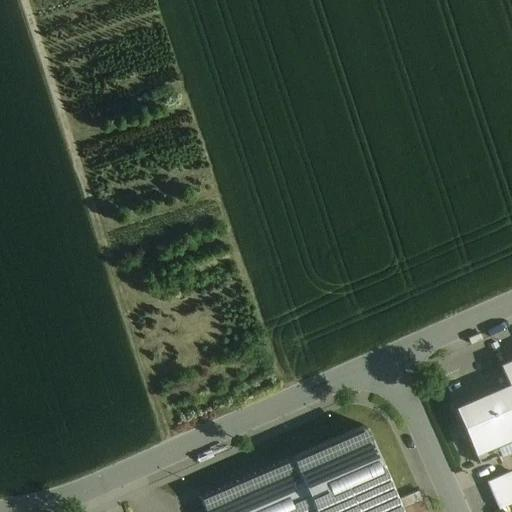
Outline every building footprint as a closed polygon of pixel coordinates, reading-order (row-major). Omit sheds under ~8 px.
[(511,359),(498,366),(506,385),(511,398),(511,359)] [(511,398),(506,385),(453,409),(477,464),(511,448),(511,398)] [(362,425),(289,457),(312,511),(361,511),(394,498),(362,425)] [(312,511),(289,457),(197,497),(203,511),(312,511)] [(511,501),(511,480),(508,471),(484,481),(496,508),(511,501)]
